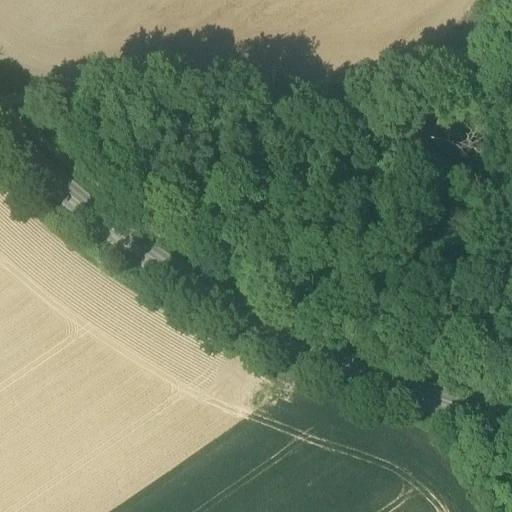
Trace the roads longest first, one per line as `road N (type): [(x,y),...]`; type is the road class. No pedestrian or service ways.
road 1 (secondary): [(511,416),(301,344),(137,241),(0,131)]
road 2 (track): [(8,96),(431,91)]
